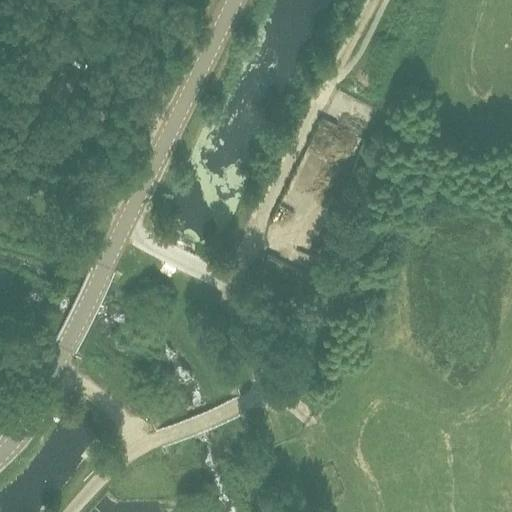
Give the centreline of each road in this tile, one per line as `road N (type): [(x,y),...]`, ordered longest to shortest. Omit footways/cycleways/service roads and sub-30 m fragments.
road 1 (unclassified): [(0,457),(33,413),(235,0)]
road 2 (unclassified): [(73,511),(123,458),(261,392)]
road 3 (unclassified): [(322,94),(228,283)]
